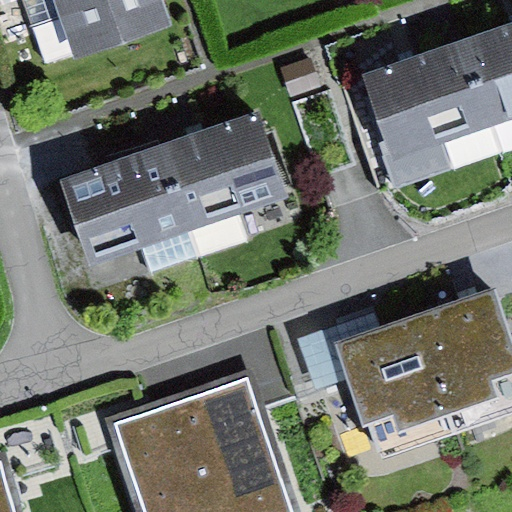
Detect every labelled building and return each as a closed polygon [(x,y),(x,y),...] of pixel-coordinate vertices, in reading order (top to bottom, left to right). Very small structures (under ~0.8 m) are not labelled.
[(175,16),(169,0),(24,0),(34,27),(62,17),(75,52),(175,16)] [(511,15),(460,35),(503,152),(511,148),(511,15)] [(460,35),(366,69),(397,152),(442,135),(456,170),(503,152),(460,35)] [(257,98),(155,136),(197,255),(247,239),(235,206),(289,187),(257,98)] [(155,136),(59,170),(90,256),(140,238),(152,272),(197,255),(155,136)] [(511,330),(495,282),(416,309),(457,427),(511,407),(511,330)] [(416,309),(340,337),(381,452),(457,427),(416,309)] [(274,511),(294,505),(249,373),(118,417),(150,511),(274,511)] [(18,511),(2,457),(0,457),(0,511),(18,511)]
